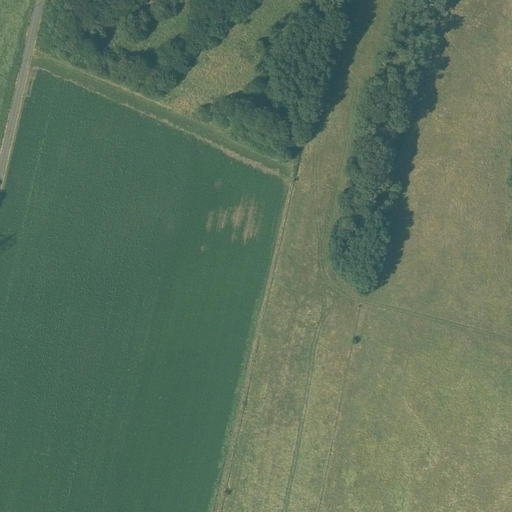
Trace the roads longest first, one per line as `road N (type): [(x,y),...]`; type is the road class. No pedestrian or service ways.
road 1 (track): [(511,338),(344,291),(329,250),(357,119)]
road 2 (unclassified): [(39,0),(0,171)]
